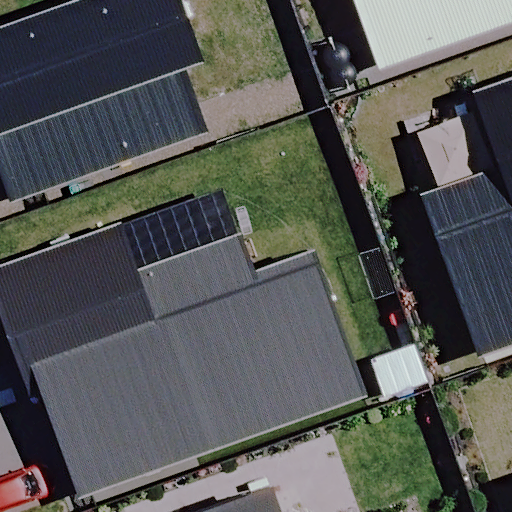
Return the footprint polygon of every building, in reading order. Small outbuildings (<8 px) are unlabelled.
[(161,0),(120,0),(0,42),(0,188),(6,206),(199,138),(179,81),(189,77),(161,0)] [(511,0),(350,0),(376,73),(511,23),(511,0)] [(492,177),(416,204),(473,364),(511,350),(511,88),(466,105),(492,177)] [(216,196),(0,272),(0,324),(26,399),(37,395),(75,502),(356,403),(306,263),(247,284),(216,196)] [(258,511),(250,488),(182,511),(258,511)]
